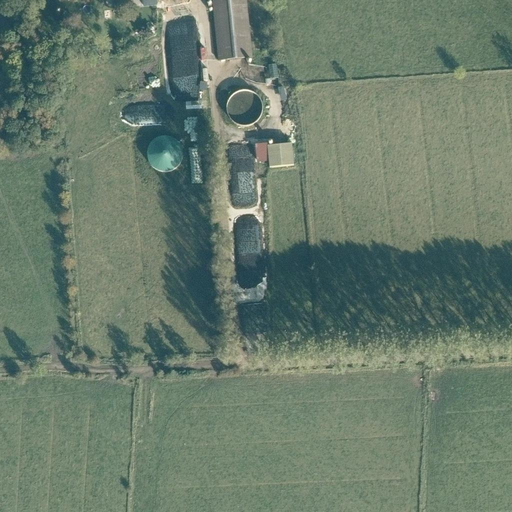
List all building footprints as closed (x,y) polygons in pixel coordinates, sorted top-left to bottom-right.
[(212,0),(218,61),(250,59),(244,0),(212,0)] [(176,91),(202,90),(200,58),(175,59),(176,91)] [(279,73),(279,65),(265,65),(264,72),(279,73)] [(241,93),(234,97),(232,102),(236,108),(240,108),(240,113),(237,113),(230,116),(238,119),(241,125),(248,122),(250,117),(254,117),(254,110),(242,110),(242,107),(244,106),(244,102),(248,102),(250,105),(254,107),(251,101),(251,97),(242,97),(240,97),(241,93)] [(273,99),(264,99),(265,113),(274,113),(273,99)] [(208,101),(203,103),(205,112),(211,110),(208,101)] [(198,106),(190,106),(191,123),(199,123),(198,106)] [(180,170),(180,139),(150,139),(150,170),(180,170)] [(268,149),(270,171),(295,169),(292,147),(268,149)] [(263,295),(240,300),(243,311),(244,311),(247,323),(268,319),(263,295)]
